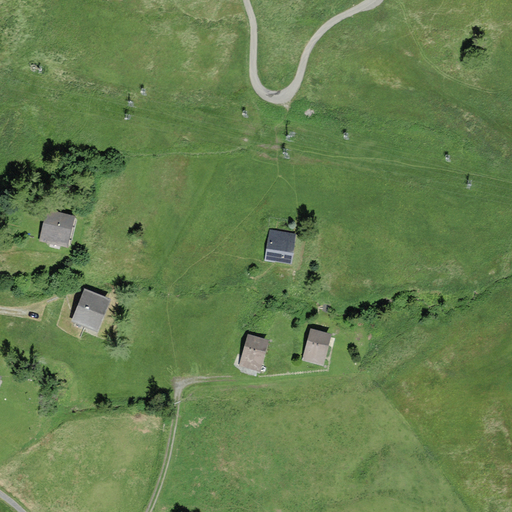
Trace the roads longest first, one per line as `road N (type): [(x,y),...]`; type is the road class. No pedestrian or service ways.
road 1 (track): [(247,0),(254,70),(263,92),(278,99),(295,90),(317,35),(374,0)]
road 2 (track): [(151,511),(171,455),(180,386),(274,378)]
